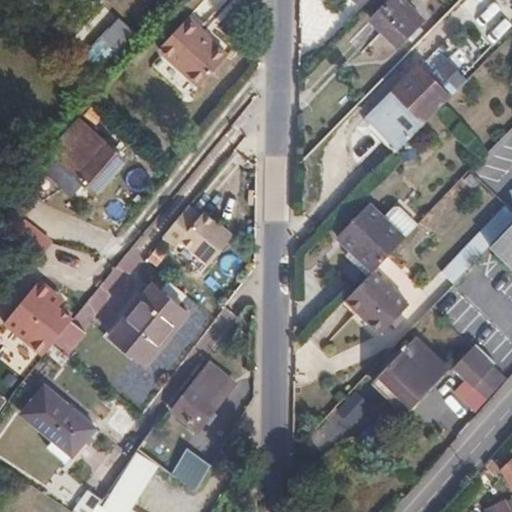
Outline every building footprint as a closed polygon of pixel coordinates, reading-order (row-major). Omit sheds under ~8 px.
[(418,21),(396,0),(388,0),(367,22),(393,47),(418,21)] [(202,25),(189,14),(159,47),(199,86),(227,55),(199,29),(202,25)] [(391,92),(412,112),(421,103),(400,82),(391,92)] [(369,115),(401,146),(424,123),(412,112),(391,92),(369,115)] [(121,162),(104,146),(76,179),(93,194),(121,162)] [(22,181),(9,196),(27,213),(41,198),(22,181)] [(189,203),(165,232),(179,243),(184,237),(212,260),(230,238),(220,230),(224,225),(204,208),(200,213),(189,203)] [(336,237),(369,267),(402,234),(382,216),(369,203),(336,237)] [(442,270),(453,281),(511,219),(511,208),(506,203),(442,270)] [(392,206),(382,216),(402,234),(414,222),(397,206),(392,206)] [(46,255),(56,243),(27,219),(17,231),(46,255)] [(220,230),(230,238),(234,234),(224,225),(220,230)] [(511,229),(494,249),(511,266),(511,229)] [(341,295),(378,330),(406,301),(369,267),(341,295)] [(188,312),(152,281),(112,331),(147,361),(188,312)] [(52,340),(66,351),(85,330),(71,318),(52,340)] [(374,377),(407,410),(449,366),(415,335),(374,377)] [(478,340),(455,364),(490,396),(509,375),(498,366),(501,363),(478,340)] [(233,383),(208,364),(172,411),(196,430),(218,400),(220,401),(233,383)] [(92,425),(43,383),(19,411),(50,437),(43,444),(62,460),(68,452),(69,453),(92,425)] [(388,431),(359,394),(339,409),(368,447),(388,431)] [(198,488),(215,459),(187,444),(173,470),(198,488)] [(131,511),(125,508),(153,460),(137,451),(103,506),(97,502),(90,511),(131,511)] [(499,465),(487,457),(469,481),(454,500),(465,511),(487,486),(500,466),(499,465)] [(511,459),(500,466),(511,489),(511,459)] [(78,511),(90,511),(97,502),(104,492),(90,482),(73,509),(78,511)] [(511,511),(511,495),(487,508),(488,511),(511,511)]
